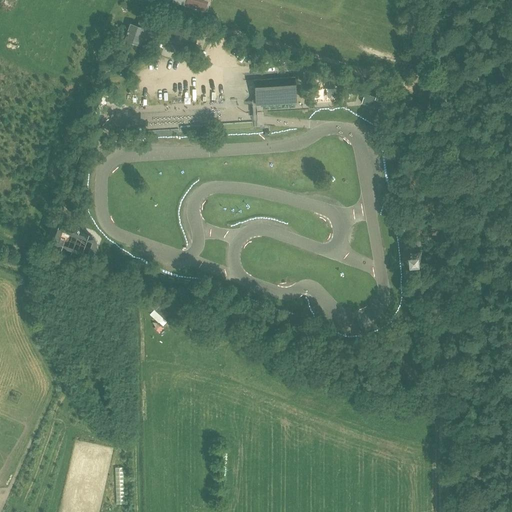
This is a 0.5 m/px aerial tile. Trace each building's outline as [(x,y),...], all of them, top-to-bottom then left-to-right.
[(130,23),(123,40),(139,46),(143,34),(149,36),(153,25),(139,20),(137,25),(130,23)] [(197,36),(169,27),(164,42),(193,51),(197,36)] [(253,79),(254,99),(294,97),(292,77),(253,79)] [(377,108),(392,112),(396,91),(380,87),(377,96),(366,93),(362,103),(377,108)] [(181,127),(181,132),(252,127),(252,122),(181,127)] [(35,204),(41,199),(37,194),(31,199),(35,204)] [(15,215),(16,223),(23,222),(22,214),(15,215)] [(148,303),(163,319),(175,307),(159,292),(148,303)]
